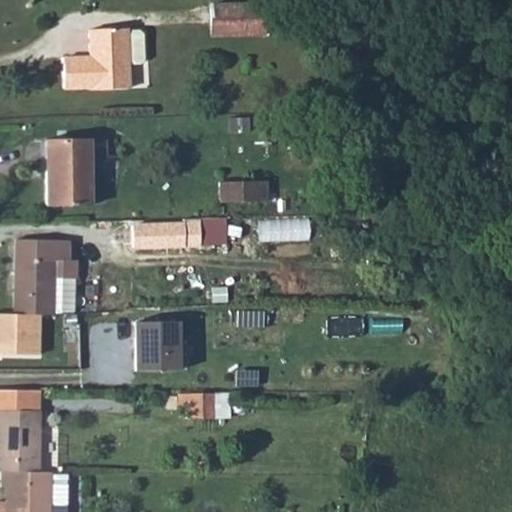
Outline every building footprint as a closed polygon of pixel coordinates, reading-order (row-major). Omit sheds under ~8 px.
[(210,4),(210,24),(262,22),(261,2),(210,4)] [(262,22),(210,24),(210,36),(262,34),(262,22)] [(62,57),(62,68),(126,66),(125,64),(125,32),(124,27),(88,29),(88,56),(62,57)] [(140,31),(125,32),(125,64),(141,64),(144,60),(143,34),(140,31)] [(126,66),(62,68),(62,87),(88,86),(88,90),(127,88),(126,66)] [(44,141),(44,205),(89,204),(87,140),(44,141)] [(257,181),(220,182),(219,202),(257,201),(257,181)] [(267,181),(257,181),(257,201),(267,201),(267,181)] [(182,225),(131,227),(132,248),(199,246),(198,221),(182,221),(182,225)] [(67,240),(14,240),(12,314),(38,315),(52,315),(74,313),(74,279),(76,280),(76,261),(67,260),(67,240)] [(12,314),(0,314),(0,354),(37,355),(38,315),(12,314)] [(176,322),(134,323),(135,372),(177,371),(177,350),(183,350),(183,342),(176,342),(176,322)] [(306,339),(292,340),(292,376),(306,376),(306,339)] [(0,390),(0,411),(36,411),(37,391),(0,390)] [(188,409),(188,425),(202,425),(202,408),(188,409)] [(0,471),(35,472),(36,411),(0,411),(0,471)] [(35,472),(0,471),(0,487),(4,487),(4,501),(4,511),(46,511),(46,503),(47,472),(35,472)] [(46,503),(64,504),(64,472),(47,472),(46,503)]
